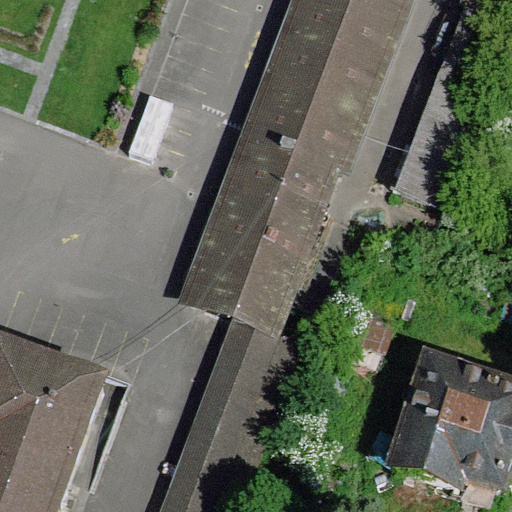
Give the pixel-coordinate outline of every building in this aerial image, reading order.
[(314,0),(258,149),(336,180),(403,0),(314,0)] [(511,0),(474,0),(471,9),(511,24),(511,0)] [(511,42),(511,24),(471,9),(451,61),(442,84),(437,83),(395,196),(447,216),(511,42)] [(241,325),(275,339),(287,306),(336,180),(258,149),(199,310),(241,325)] [(393,333),(350,318),(334,362),(377,377),(393,333)] [(210,511),(275,339),(241,325),(170,511),(210,511)] [(243,511),(304,349),(275,339),(210,511),(243,511)] [(511,459),(511,402),(433,378),(401,476),(456,492),(460,479),(502,492),(511,459)]
